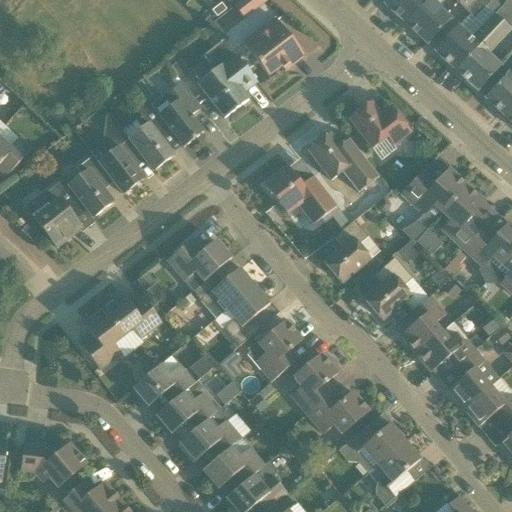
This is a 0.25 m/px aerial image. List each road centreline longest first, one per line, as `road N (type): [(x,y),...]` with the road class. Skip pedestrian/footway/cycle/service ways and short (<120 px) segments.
road 1 (residential): [(478,511),(446,470),(440,434),(356,341),(320,328),(205,173)]
road 2 (residential): [(5,401),(89,414),(172,511)]
road 3 (residential): [(205,173),(374,49)]
road 4 (residential): [(44,298),(205,173)]
road 5 (residential): [(511,178),(374,49)]
